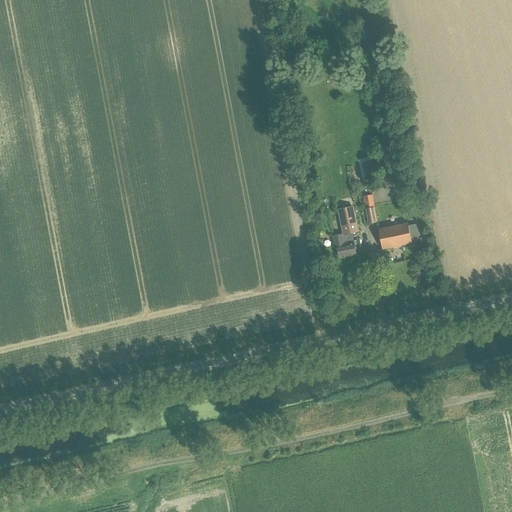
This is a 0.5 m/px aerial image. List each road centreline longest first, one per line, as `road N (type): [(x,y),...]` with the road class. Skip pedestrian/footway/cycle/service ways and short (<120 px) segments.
road 1 (track): [(0,503),(511,389)]
road 2 (tertiary): [(0,411),(511,299)]
